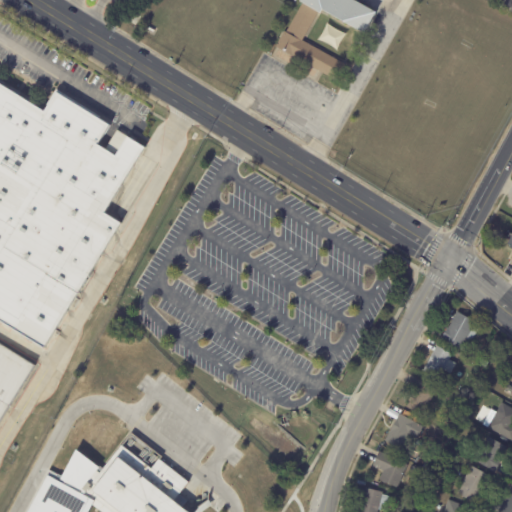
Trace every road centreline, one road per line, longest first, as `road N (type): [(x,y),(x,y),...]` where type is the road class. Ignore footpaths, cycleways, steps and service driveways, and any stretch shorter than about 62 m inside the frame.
road 1 (tertiary): [(34,0),(386,221)]
road 2 (tertiary): [(409,329),(344,445),(321,511)]
